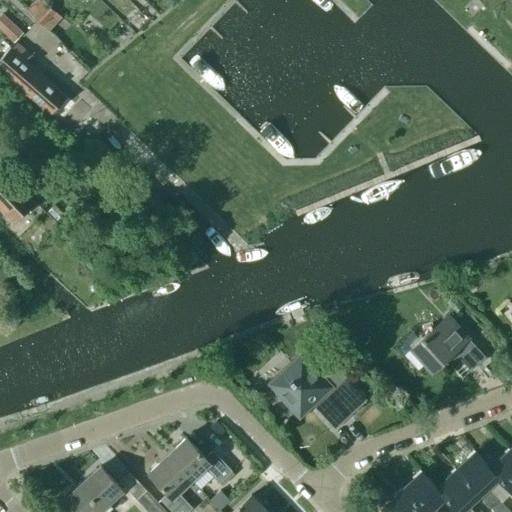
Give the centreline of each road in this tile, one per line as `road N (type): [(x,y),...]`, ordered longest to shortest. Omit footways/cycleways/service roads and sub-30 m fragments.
road 1 (residential): [(0,466),(212,388),(318,493)]
road 2 (residential): [(511,399),(354,458),(318,493)]
